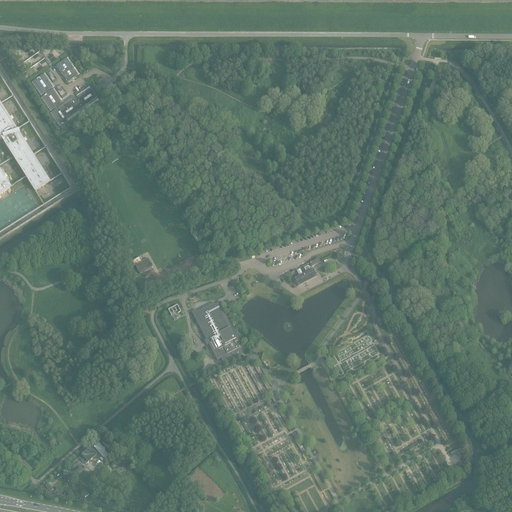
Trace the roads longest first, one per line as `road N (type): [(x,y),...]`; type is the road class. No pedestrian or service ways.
road 1 (unclassified): [(125,33),(422,35)]
road 2 (unclassified): [(12,457),(36,482),(173,364)]
road 3 (unclassified): [(358,225),(422,35)]
road 4 (unclassified): [(173,364),(151,320),(156,307),(264,257)]
road 5 (unclassified): [(257,511),(173,364)]
road 6 (unclassified): [(0,27),(125,33)]
